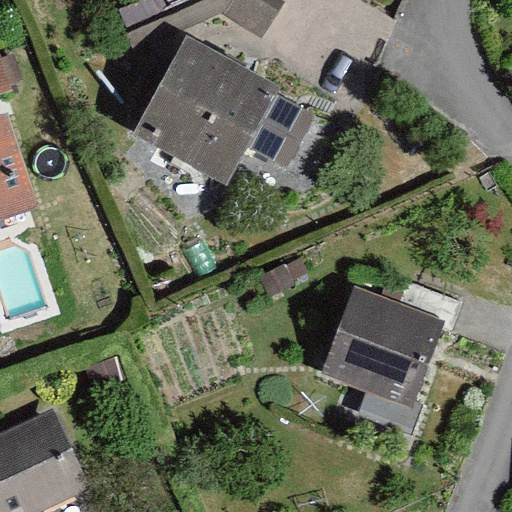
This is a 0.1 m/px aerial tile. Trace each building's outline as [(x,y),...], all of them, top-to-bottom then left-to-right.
[(180,0),(113,26),(123,49),(212,13),(254,44),(275,6),(262,0),(180,0)] [(167,44),(111,141),(206,195),(230,153),(275,178),(306,124),(167,44)] [(0,70),(0,99),(9,97),(0,70)] [(0,132),(0,228),(29,219),(0,132)] [(409,293),(398,324),(426,334),(452,343),(463,312),(409,293)] [(332,298),(302,387),(394,423),(426,334),(398,324),(332,298)] [(0,438),(0,511),(28,511),(79,491),(45,418),(0,438)]
